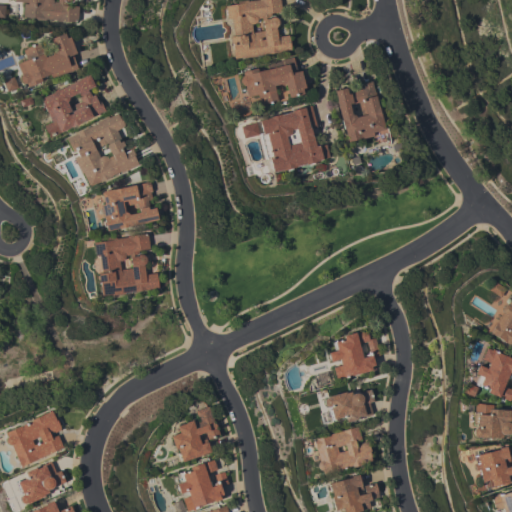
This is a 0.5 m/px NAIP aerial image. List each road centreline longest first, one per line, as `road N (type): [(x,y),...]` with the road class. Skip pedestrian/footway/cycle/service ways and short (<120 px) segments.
road 1 (residential): [(264,511),(246,417),(209,353),(191,292),(183,176),(114,41),(120,0)]
road 2 (residential): [(123,403),(162,376),(418,256),(482,208)]
road 3 (residential): [(511,239),(482,208),(426,118),(387,0)]
road 4 (residential): [(410,511),(395,439),(403,331),(378,276)]
